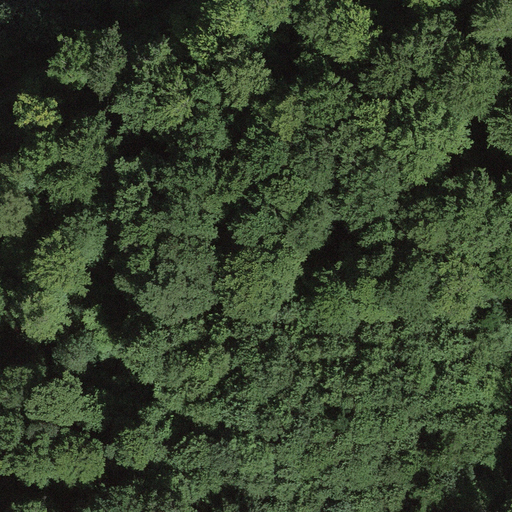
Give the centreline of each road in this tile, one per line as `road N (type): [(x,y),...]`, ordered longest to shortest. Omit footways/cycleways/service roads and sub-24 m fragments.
road 1 (track): [(0,168),(400,174),(450,180),(511,217)]
road 2 (track): [(187,0),(0,87)]
